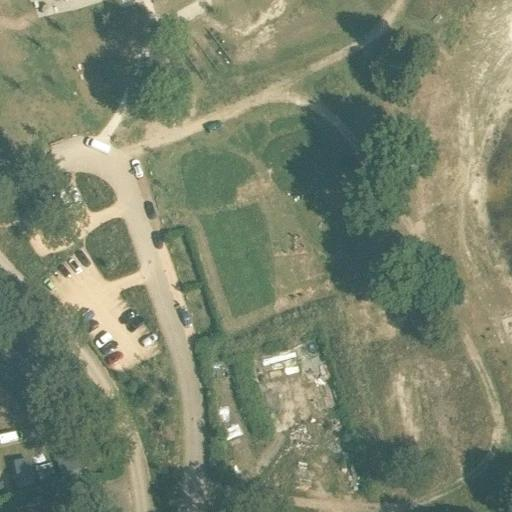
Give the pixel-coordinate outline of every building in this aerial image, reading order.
[(3,340),(0,342),(0,359),(31,394),(43,383),(3,340)] [(47,386),(37,395),(52,411),(62,402),(47,386)] [(0,392),(0,415),(11,407),(0,392)] [(488,407),(470,414),(477,430),(494,424),(488,407)] [(252,453),(253,472),(282,470),(281,451),(252,453)] [(38,488),(33,461),(16,464),(21,491),(38,488)]
